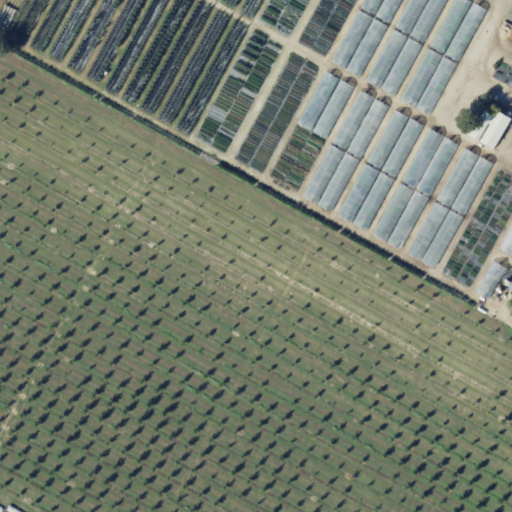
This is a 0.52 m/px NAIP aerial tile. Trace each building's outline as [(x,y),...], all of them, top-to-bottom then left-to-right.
[(431,47),(456,0),(467,0),(473,3),(445,55),(431,47)] [(445,55),(474,4),(488,11),(460,63),(445,55)] [(366,81),(394,30),(409,37),(381,89),(366,81)] [(382,90),(410,39),(424,47),(396,98),(382,90)] [(402,100),(430,49),(444,57),(416,108),(402,100)] [(416,109),(445,58),(459,65),(430,117),(416,109)] [(333,142),(361,91),(375,99),(347,150),(333,142)] [(348,151),(376,99),(390,107),(362,159),(348,151)] [(485,110),(494,116),(482,137),(472,131),(485,110)] [(367,162),(395,111),(409,118),(381,170),(367,162)] [(508,116),(497,134),(490,130),(501,112),(508,116)] [(382,170),(410,119),(424,127),(396,178),(382,170)] [(403,181),(431,130),(445,138),(416,189),(403,181)] [(417,190),(446,138),(459,146),(430,197),(417,190)] [(304,196),(332,145),(346,153),(318,204),(304,196)] [(438,200),(466,148),(479,156),(451,207),(438,200)] [(318,205),(346,154),(361,162),(332,213),(318,205)] [(452,209),(480,157),(493,165),(465,216),(452,209)] [(338,215),(366,164),(380,172),(352,223),(338,215)] [(472,220),(501,168),(511,175),(511,177),(485,227),(472,220)] [(353,224),(381,172),(395,180),(367,231),(353,224)] [(487,228),(511,181),(511,214),(500,236),(487,228)] [(373,235),(401,184),(415,192),(387,243),(373,235)] [(388,243),(416,192),(430,199),(401,251),(388,243)] [(422,262),(451,211),(464,218),(435,270),(422,262)] [(456,281),(442,274),(470,222),(484,229),(456,281)] [(511,226),(511,257),(499,250),(511,226)] [(457,282),(485,230),(499,237),(470,289),(457,282)] [(486,275),(494,261),(507,268),(500,282),(486,275)]
